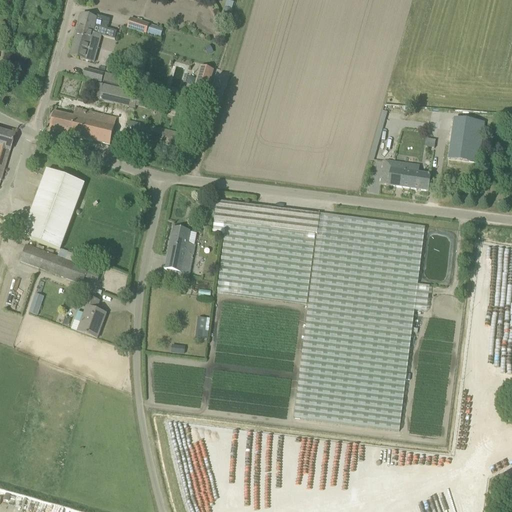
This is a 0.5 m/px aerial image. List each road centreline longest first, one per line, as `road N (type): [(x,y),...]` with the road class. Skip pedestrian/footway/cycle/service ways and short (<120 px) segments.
road 1 (unclassified): [(511,222),(162,181)]
road 2 (unclassified): [(163,511),(139,410),(135,344),(141,267),(162,181)]
road 3 (track): [(193,182),(247,0)]
road 4 (track): [(0,272),(33,132)]
road 5 (unclassified): [(162,181),(33,132)]
road 6 (unclassified): [(33,132),(69,0)]
